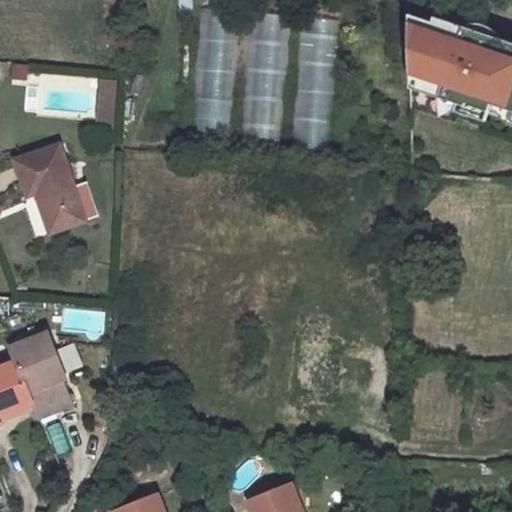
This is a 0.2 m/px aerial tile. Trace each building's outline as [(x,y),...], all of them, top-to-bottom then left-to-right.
[(196,11),(192,132),(232,133),(236,12),(196,11)] [(287,15),(248,14),(245,138),(284,139),(287,15)] [(337,19),(299,18),(295,146),(332,148),(337,19)] [(433,25),(409,18),(410,31),(431,30),(433,25)] [(431,30),(410,31),(411,79),(434,86),(432,96),(470,109),(471,107),(489,113),(489,111),(491,105),(511,111),(511,45),(435,21),(433,25),(431,30)] [(411,79),(411,90),(432,96),(434,86),(411,79)] [(511,126),(511,125),(511,111),(491,105),(489,111),(498,114),(501,118),(505,122),(511,126)] [(58,147),(16,162),(28,196),(36,193),(50,232),(85,220),(58,147)] [(378,176),(368,176),(369,198),(379,197),(378,176)] [(24,200),(36,236),(45,233),(33,197),(24,200)] [(103,335),(104,309),(62,307),(60,333),(103,335)] [(16,352),(20,363),(0,370),(0,428),(3,427),(0,420),(0,417),(36,404),(42,421),(73,409),(63,383),(69,381),(53,338),(16,352)] [(294,338),(290,401),(340,405),(345,341),(294,338)] [(303,511),(293,485),(251,502),(255,511),(303,511)] [(165,511),(158,495),(116,511),(165,511)]
